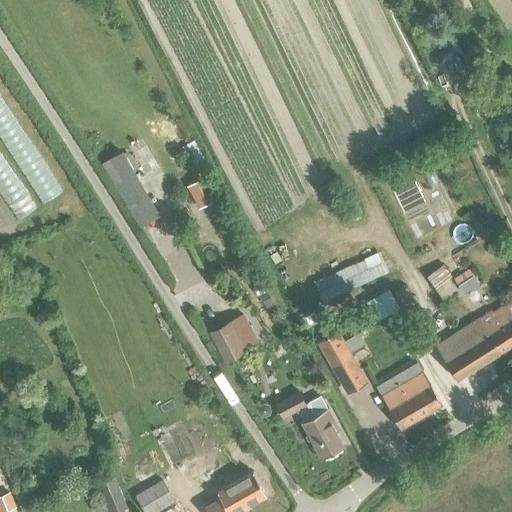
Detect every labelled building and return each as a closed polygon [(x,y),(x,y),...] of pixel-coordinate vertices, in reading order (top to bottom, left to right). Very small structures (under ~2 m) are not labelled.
[(121,151),(101,163),(139,225),(158,214),(121,151)] [(467,269),(452,278),(457,286),(472,276),(467,269)] [(264,283),(253,288),(256,294),(267,289),(264,283)] [(364,300),(373,319),(396,307),(386,288),(364,300)] [(435,342),(455,376),(511,342),(511,311),(508,304),(497,311),(495,307),(435,342)] [(313,311),(300,317),(306,328),(318,321),(313,311)] [(359,313),(347,320),(351,328),(363,321),(359,313)] [(210,336),(225,363),(245,353),(229,326),(210,336)] [(337,332),(319,342),(347,391),(365,380),(337,332)] [(422,369),(381,393),(390,408),(401,427),(441,403),(430,384),(422,369)] [(275,403),(283,418),(307,405),(299,390),(275,403)] [(315,413),(301,422),(321,457),(343,444),(336,431),(340,429),(320,394),(308,401),(315,413)] [(259,405),(257,409),(259,414),(264,416),(269,413),(270,408),(268,404),(263,402),(259,405)] [(0,465),(0,492),(14,486),(5,464),(0,465)] [(204,506),(207,511),(235,511),(266,495),(253,471),(217,491),(220,497),(204,506)] [(90,488),(93,494),(100,491),(109,511),(114,511),(121,509),(122,511),(133,511),(131,505),(127,506),(114,475),(97,483),(97,484),(90,488)] [(134,495),(143,511),(155,511),(175,501),(162,479),(134,495)] [(0,494),(0,511),(15,506),(10,491),(0,494)]
